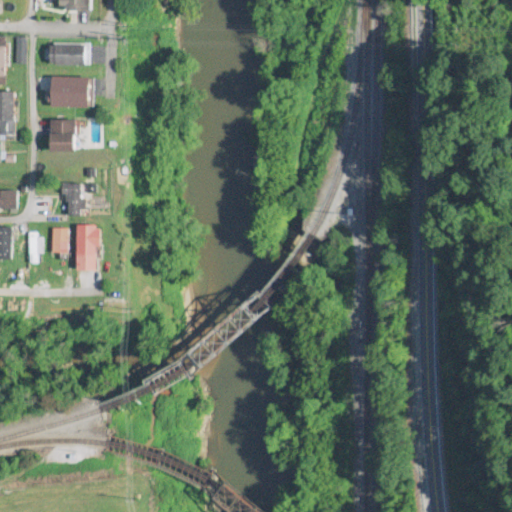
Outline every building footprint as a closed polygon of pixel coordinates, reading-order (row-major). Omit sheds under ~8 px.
[(97,0),(67,0),(67,13),(98,13),(97,0)] [(9,39),(0,38),(0,85),(9,86),(9,39)] [(53,67),(90,67),(90,47),(54,47),(53,67)] [(94,79),(56,79),(56,110),(94,110),(94,79)] [(18,95),(0,94),(0,137),(18,137),(18,95)] [(80,154),(80,123),(55,123),(55,154),(80,154)] [(88,219),(88,187),(69,187),(69,219),(88,219)] [(21,192),(0,192),(0,212),(21,212),(21,192)] [(103,273),(104,228),(81,228),(81,273),(103,273)] [(16,229),(0,229),(0,263),(16,263),(16,229)] [(54,258),(71,258),(71,230),(54,230),(54,258)] [(30,236),(30,267),(41,267),(41,257),(45,257),(45,236),(30,236)]
